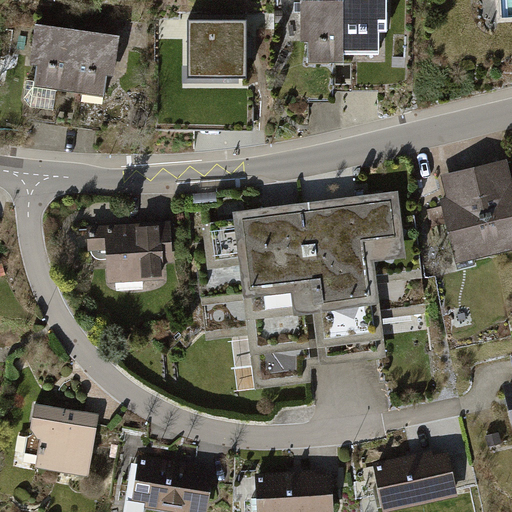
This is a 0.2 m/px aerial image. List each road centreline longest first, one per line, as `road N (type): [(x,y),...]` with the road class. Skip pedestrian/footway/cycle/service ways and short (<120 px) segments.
road 1 (residential): [(32,174),(31,229),(45,288),(75,340),(127,392),(175,418),(233,433),(360,426)]
road 2 (residential): [(32,174),(118,178),(280,165),(511,114)]
